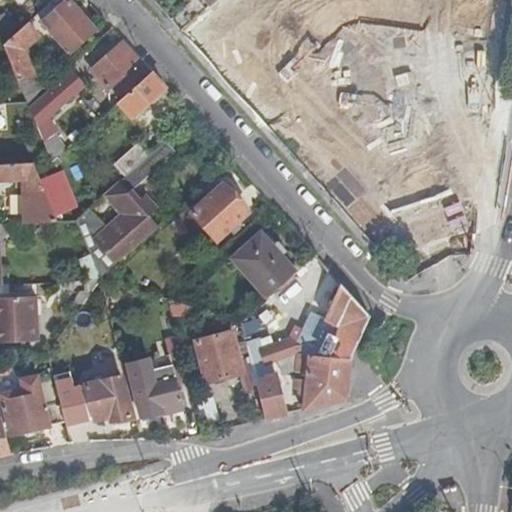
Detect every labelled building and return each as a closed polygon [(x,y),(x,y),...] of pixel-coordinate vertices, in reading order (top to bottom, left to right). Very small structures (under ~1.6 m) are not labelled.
[(69,0),(65,0),(42,22),(68,52),(94,28),(69,0)] [(213,0),(195,0),(204,9),(213,0)] [(11,35),(2,43),(15,76),(16,76),(26,102),(43,87),(37,72),(33,73),(22,48),(42,31),(35,14),(11,35)] [(0,15),(0,38),(2,43),(11,35),(3,15),(0,15)] [(123,96),(150,72),(123,41),(92,69),(110,89),(114,86),(123,96)] [(67,66),(43,87),(26,102),(34,121),(42,114),(80,81),(67,66)] [(167,90),(150,72),(123,96),(117,101),(129,115),(155,93),(158,97),(167,90)] [(0,103),(26,102),(16,76),(0,83),(0,103)] [(63,150),(42,114),(34,121),(51,161),(63,150)] [(100,278),(156,226),(126,192),(172,152),(162,141),(147,155),(123,177),(105,193),(127,217),(109,233),(88,209),(75,220),(99,279),(100,278)] [(112,165),(123,177),(147,155),(135,143),(112,165)] [(34,162),(0,163),(0,181),(25,180),(25,218),(32,216),(33,222),(56,221),(34,162)] [(191,210),(217,239),(248,210),(223,181),(191,210)] [(269,225),(264,229),(280,246),(285,242),(269,225)] [(236,255),(271,294),(299,268),(280,246),(264,229),(236,255)] [(8,269),(0,269),(0,278),(9,278),(8,269)] [(153,295),(100,278),(110,317),(151,314),(153,295)] [(316,314),(299,354),(351,358),(369,315),(339,282),(323,316),(316,314)] [(0,343),(38,342),(37,299),(0,300),(0,343)] [(198,375),(204,373),(206,383),(241,373),(231,332),(196,340),(200,357),(194,358),(198,375)] [(302,406),(302,410),(345,399),(351,358),(299,354),(297,371),(306,373),(305,379),(296,378),(294,387),(300,388),(297,406),(302,406)] [(171,365),(144,372),(147,386),(134,389),(142,420),(183,410),(171,365)] [(71,370),(53,375),(58,393),(66,423),(66,425),(109,415),(110,421),(130,416),(120,374),(75,386),(71,370)] [(268,381),(256,384),(266,419),(287,414),(288,374),(268,378),(268,381)] [(12,436),(66,423),(58,393),(40,397),(37,389),(33,387),(29,387),(27,389),(28,393),(3,399),(12,436)] [(0,456),(11,455),(3,423),(0,423),(0,456)]
